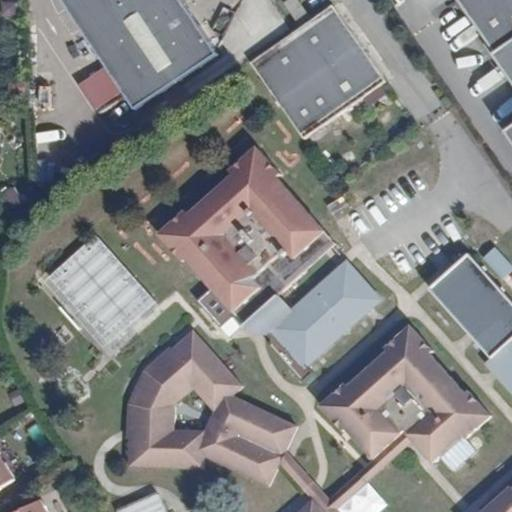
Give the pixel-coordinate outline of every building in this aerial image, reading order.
[(66,0),(139,109),(222,54),(186,0),(66,0)] [(301,0),(289,0),(287,2),(301,22),(312,15),(301,0)] [(511,0),(462,0),(490,40),(499,52),(497,53),(511,75),(511,128),(509,131),(511,135),(511,0)] [(336,4),(254,62),(308,138),(389,80),(336,4)] [(490,40),(486,43),(495,55),(497,53),(499,52),(490,40)] [(193,207),(165,231),(190,258),(193,256),(252,322),(264,308),(312,363),(387,295),(354,258),(299,307),(285,292),(313,267),(309,262),(316,255),(310,248),(333,227),(284,173),(288,170),(263,143),(236,168),(240,172),(197,211),(193,207)] [(157,302),(101,241),(56,282),(112,343),(157,302)] [(503,279),(511,270),(511,263),(496,246),(483,257),(503,279)] [(511,296),(473,253),(433,288),(495,357),(490,361),(511,386),(511,296)] [(349,383),(324,406),(347,431),(350,428),(377,458),(408,430),(409,431),(417,440),(436,462),(467,435),(469,438),(495,415),(472,390),(469,393),(434,353),(437,350),(414,325),(389,348),(392,351),(352,386),(349,383)] [(246,385),(196,330),(175,349),(169,354),(167,352),(147,369),(131,403),(130,429),(134,430),(133,438),(132,466),(206,468),(207,455),(272,485),(284,461),(289,450),(300,425),(251,402),(235,395),(246,385)] [(289,450),(284,461),(314,495),(328,511),(343,511),(340,508),(417,440),(409,431),(332,499),(315,479),(289,450)] [(0,491),(18,479),(0,451),(0,491)] [(327,511),(316,499),(301,511),(511,511),(511,488),(488,509),(485,511),(327,511)] [(166,511),(159,495),(118,511),(166,511)] [(50,511),(45,500),(19,511),(50,511)]
